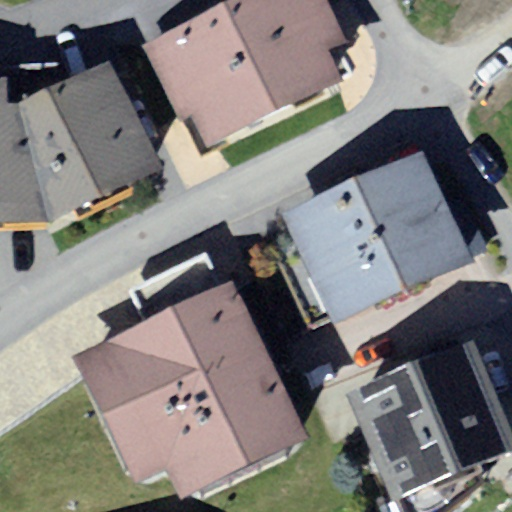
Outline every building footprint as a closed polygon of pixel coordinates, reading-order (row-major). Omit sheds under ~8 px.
[(240,10),(153,50),(198,150),(348,82),(314,8),(240,10)] [(165,179),(115,72),(20,116),(70,223),(165,179)] [(9,85),(0,85),(0,211),(14,211),(9,85)] [(426,157),(291,212),(342,337),(477,282),(426,157)] [(229,290),(83,358),(142,484),(170,471),(184,500),(302,444),(229,290)] [(511,435),(475,349),(359,398),(402,500),(511,453),(511,435)]
